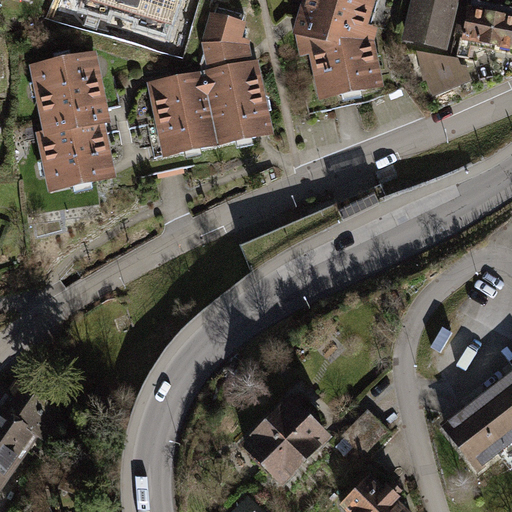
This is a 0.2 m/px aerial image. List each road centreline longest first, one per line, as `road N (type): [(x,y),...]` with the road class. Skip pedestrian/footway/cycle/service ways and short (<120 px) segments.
road 1 (residential): [(0,366),(51,319),(180,236),(511,98)]
road 2 (tertiary): [(159,511),(157,456),(177,392),(209,345),(307,278),(511,175)]
road 3 (residential): [(438,511),(407,397),(408,341),(425,303),(469,264),(497,255)]
